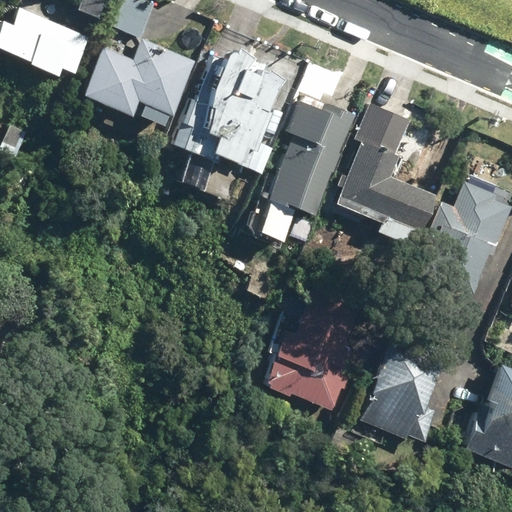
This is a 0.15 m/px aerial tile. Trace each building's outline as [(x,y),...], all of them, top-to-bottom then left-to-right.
[(97,0),(76,0),(75,3),(92,11),(97,0)] [(137,36),(153,0),(125,0),(114,26),(137,36)] [(87,34),(16,2),(8,18),(1,15),(0,17),(0,46),(57,72),(62,61),(73,66),(87,34)] [(193,58),(140,34),(133,54),(98,41),(81,90),(129,110),(135,95),(143,98),(138,112),(164,121),(168,110),(173,112),(193,58)] [(223,57),(210,52),(192,98),(190,97),(172,143),(242,170),(245,161),(263,168),(306,57),(288,50),(286,54),(269,47),(263,61),(253,57),(255,52),(229,42),(223,57)] [(314,212),(355,108),(330,98),(325,109),(294,96),(280,130),(293,135),(258,226),(282,235),(294,204),(314,212)] [(408,119),(362,102),(349,137),(358,140),(335,202),(414,231),(430,189),(388,173),(408,119)] [(452,204),(440,199),(426,232),(447,241),(433,274),(468,289),(485,248),(490,250),(510,205),(495,198),(497,193),(463,178),(452,204)] [(358,307),(304,285),(264,381),(330,408),(357,344),(345,339),(358,307)] [(511,346),(511,311),(502,343),(511,346)] [(359,363),(371,367),(384,330),(373,326),(359,363)] [(446,347),(392,327),(359,417),(421,440),(433,409),(424,405),(446,347)] [(511,362),(499,357),(484,395),(489,397),(482,415),(476,412),(464,442),(511,461),(511,362)]
